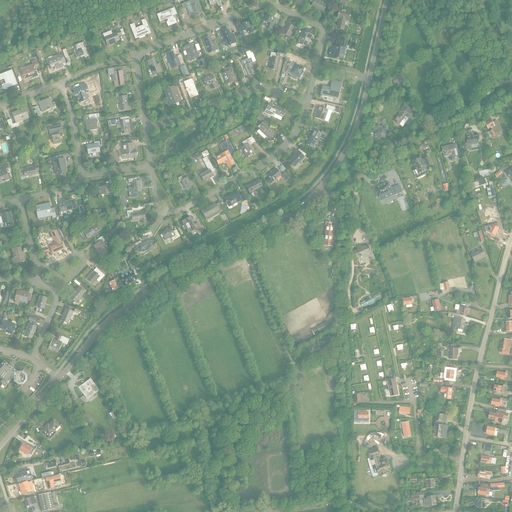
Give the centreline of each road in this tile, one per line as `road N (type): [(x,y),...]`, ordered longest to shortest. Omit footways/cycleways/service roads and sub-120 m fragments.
road 1 (residential): [(57,379),(138,300),(274,226),(315,193),(332,194),(511,91)]
road 2 (residential): [(147,128),(137,59),(145,50),(267,3),(323,29),(316,68)]
road 3 (residential): [(454,511),(472,383),(511,234)]
road 4 (residential): [(308,104),(276,154),(165,212)]
road 5 (residential): [(147,128),(260,86),(308,104)]
